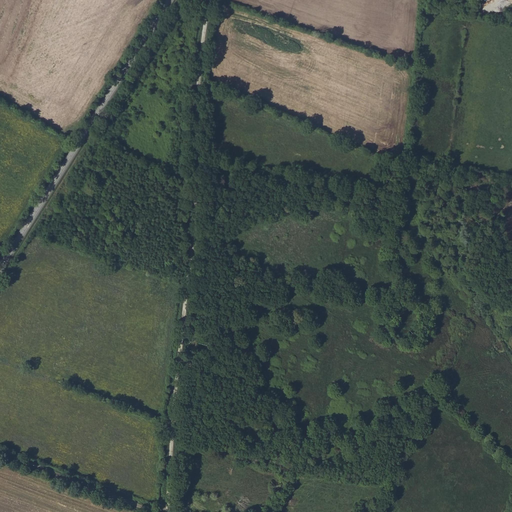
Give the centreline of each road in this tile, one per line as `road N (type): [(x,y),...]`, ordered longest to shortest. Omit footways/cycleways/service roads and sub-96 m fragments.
road 1 (track): [(168,511),(210,0)]
road 2 (tertiary): [(0,270),(169,0)]
road 3 (track): [(0,453),(164,511)]
